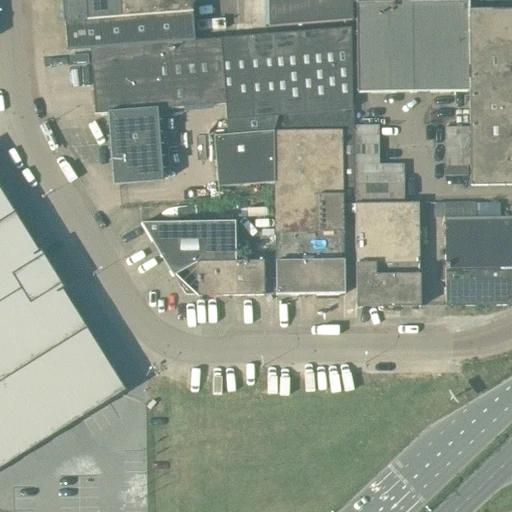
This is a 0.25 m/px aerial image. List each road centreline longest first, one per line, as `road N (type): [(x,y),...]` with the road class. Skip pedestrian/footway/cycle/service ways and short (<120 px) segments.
road 1 (unclassified): [(511,330),(455,344),(185,350),(150,334),(26,140),(6,0)]
road 2 (unknown): [(511,194),(436,180),(400,100)]
road 3 (primary): [(511,406),(393,511)]
